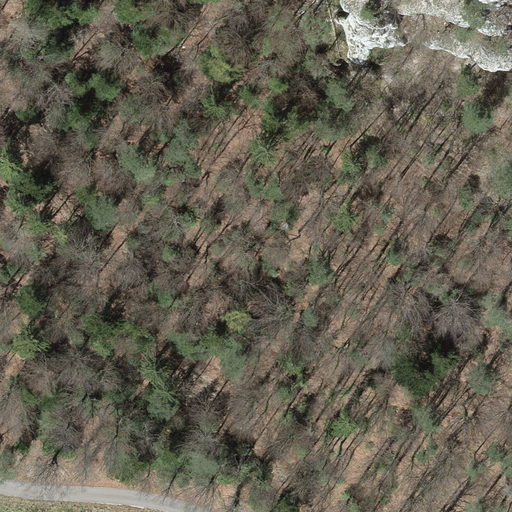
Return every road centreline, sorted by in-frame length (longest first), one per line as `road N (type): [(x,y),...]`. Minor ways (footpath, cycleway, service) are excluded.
road 1 (track): [(327,511),(154,317),(0,78)]
road 2 (track): [(0,485),(145,499),(194,511)]
